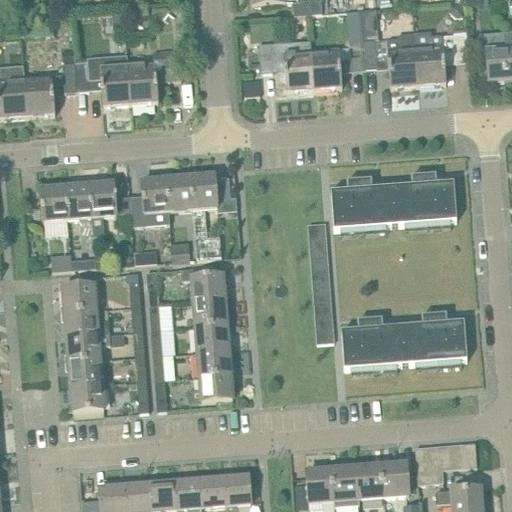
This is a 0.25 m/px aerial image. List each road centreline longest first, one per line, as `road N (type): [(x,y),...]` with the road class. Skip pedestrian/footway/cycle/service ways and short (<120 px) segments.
road 1 (residential): [(45,511),(42,461),(510,423)]
road 2 (residential): [(510,423),(486,120)]
road 3 (residential): [(222,141),(486,120)]
road 4 (residential): [(0,158),(222,141)]
road 5 (residential): [(222,141),(210,0)]
